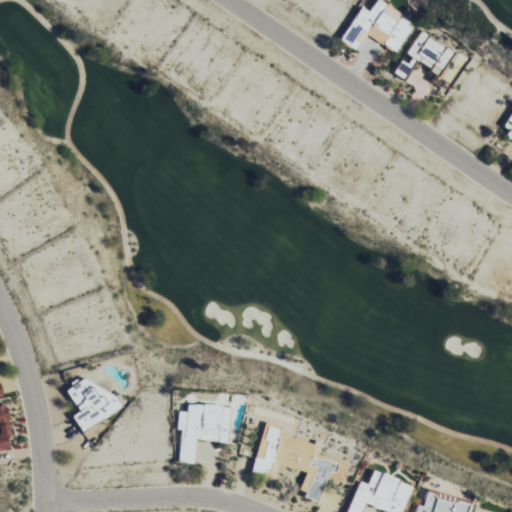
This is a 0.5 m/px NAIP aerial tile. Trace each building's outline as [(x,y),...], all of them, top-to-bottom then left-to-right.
[(359,0),(335,35),(354,49),(365,31),(395,49),(416,16),(386,0),(369,0),(367,3),(359,0)] [(390,71),(418,25),(453,48),(438,71),(415,57),(401,78),(390,71)] [(511,107),(510,106),(498,124),(503,128),(500,134),(509,141),(511,136),(511,121),(511,119),(511,107)] [(80,430),(65,410),(74,403),(61,384),(98,363),(124,399),(80,430)] [(177,391),(171,457),(191,459),(193,435),(240,442),(243,398),(177,391)] [(262,421),(248,467),(273,475),(276,464),(302,469),(296,484),(317,498),(328,476),(339,480),(351,450),(295,434),(298,420),(258,404),(254,417),(262,421)] [(0,451),(11,450),(3,407),(0,407),(0,451)] [(341,511),(355,477),(363,481),(369,466),(410,481),(397,511),(363,500),(359,511),(341,511)] [(410,511),(413,501),(419,502),(423,486),(470,498),(466,511),(410,511)]
